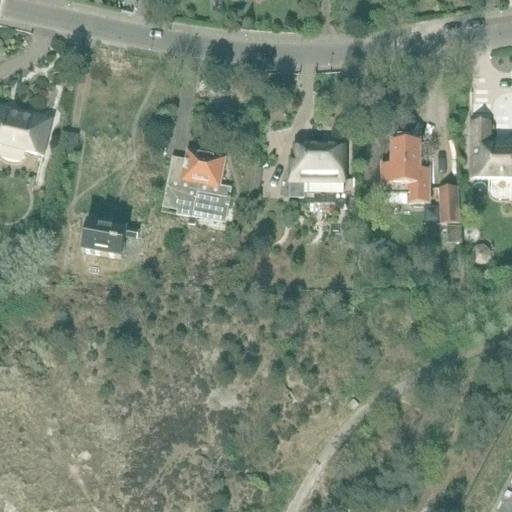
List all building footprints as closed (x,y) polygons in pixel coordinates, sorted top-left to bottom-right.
[(0,147),(43,158),(52,122),(0,109),(0,147)] [(490,124),(472,124),(471,124),(471,181),(511,181),(511,148),(490,148),(490,124)] [(74,158),(79,138),(68,135),(64,156),(74,158)] [(419,172),(420,146),(392,145),(392,168),(383,168),(383,187),(385,187),(385,198),(410,198),(410,206),(429,206),(429,173),(419,172)] [(296,161),(291,161),(290,200),(304,200),(304,195),(343,195),(343,184),(344,149),(326,149),(326,148),(296,148),(296,161)] [(220,175),(223,164),(189,157),(188,164),(173,161),(173,159),(172,159),(163,207),(177,210),(176,216),(189,219),(188,226),(195,227),(196,220),(197,220),(197,219),(198,215),(226,220),(228,209),(230,209),(231,201),(230,200),(232,190),(220,187),(223,175),(220,175)] [(440,188),(441,190),(444,227),(464,227),(462,188),(440,188)] [(126,232),(126,231),(87,224),(81,255),(120,262),(124,240),(137,243),(138,234),(126,232)] [(445,232),(446,233),(446,253),(461,253),(461,229),(445,229),(445,232)] [(295,410),(299,406),(291,396),(287,400),(295,410)]
